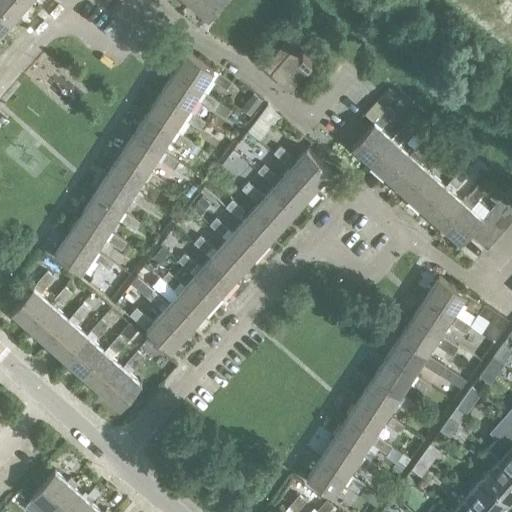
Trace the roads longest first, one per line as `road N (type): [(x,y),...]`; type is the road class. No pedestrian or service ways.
road 1 (residential): [(116,459),(315,240)]
road 2 (residential): [(61,16),(114,59),(154,12)]
road 3 (residential): [(406,233),(370,275),(315,240)]
road 4 (residential): [(315,240),(360,198),(406,233)]
